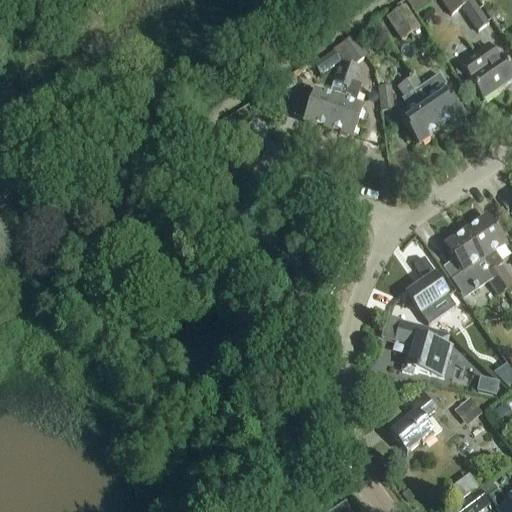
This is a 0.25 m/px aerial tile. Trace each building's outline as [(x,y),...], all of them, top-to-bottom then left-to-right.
[(427,0),(409,0),(406,2),(415,15),(431,5),(427,0)] [(474,0),(437,0),(450,19),(462,11),(477,34),(491,25),(474,0)] [(420,30),(405,8),(385,21),(400,43),(420,30)] [(338,75),(358,82),(362,71),(355,69),(366,62),(353,40),(341,48),(342,49),(336,54),(343,64),(341,65),(338,75)] [(461,67),(470,81),(469,82),(484,104),(511,84),(511,74),(501,59),(497,61),(489,48),(461,67)] [(321,78),(341,65),(343,64),(336,54),(314,68),(321,78)] [(354,93),(358,82),(338,75),(329,101),(306,93),(301,107),(310,110),(305,127),(329,135),(345,90),(354,93)] [(441,79),(422,91),(415,81),(407,86),(441,135),(461,121),(442,94),(448,90),(441,79)] [(441,135),(407,86),(399,92),(406,102),(404,103),(411,114),(401,122),(420,149),(441,135)] [(377,89),(380,115),(393,113),(390,88),(377,89)] [(350,107),(354,93),(345,90),(329,135),(353,143),(363,112),(350,107)] [(490,290),(507,278),(501,269),(503,267),(495,256),(506,249),(487,221),(466,236),(485,263),(491,273),(482,278),(487,285),(490,290)] [(485,263),(466,236),(445,250),(463,275),(451,283),(464,301),(487,285),(482,278),(491,273),(485,263)] [(421,318),(448,300),(434,280),(437,278),(426,262),(416,269),(427,285),(407,298),(421,318)] [(511,289),(511,285),(507,278),(490,290),(497,300),(511,289)] [(453,350),(440,346),(441,344),(399,332),(395,343),(410,348),(402,375),(413,378),(414,374),(443,382),(453,350)] [(511,378),(503,366),(489,376),(501,387),(507,393),(511,389),(511,378)] [(496,386),(477,381),(474,395),(493,399),(496,386)] [(405,411),(412,420),(391,437),(406,457),(433,436),(424,424),(436,415),(423,397),(405,411)] [(469,401),(454,414),(466,429),(481,416),(469,401)] [(491,416),(505,432),(511,426),(511,414),(504,405),(491,416)] [(469,478),(448,493),(457,505),(477,490),(469,478)] [(400,496),(405,504),(413,499),(407,491),(400,496)] [(452,511),(483,511),(489,508),(478,493),(452,511)] [(497,495),(489,501),(496,511),(495,511),(511,511),(511,495),(502,502),(497,495)] [(348,511),(339,498),(318,511),(348,511)]
